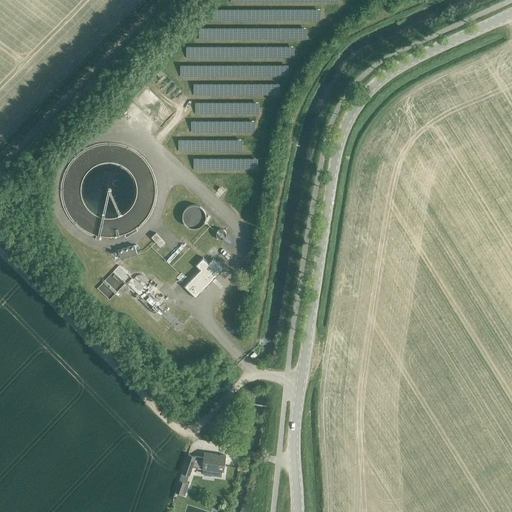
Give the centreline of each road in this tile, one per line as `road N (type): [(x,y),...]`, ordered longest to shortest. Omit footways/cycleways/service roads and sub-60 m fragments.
road 1 (tertiary): [(297,511),(293,433),(338,139),(374,83),(511,13)]
road 2 (track): [(250,371),(184,433),(0,253)]
road 3 (unclassified): [(0,166),(161,0)]
